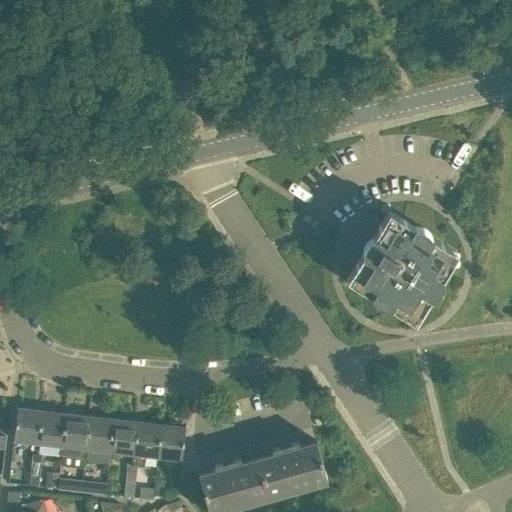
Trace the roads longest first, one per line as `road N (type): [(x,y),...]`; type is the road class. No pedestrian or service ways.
road 1 (residential): [(325,351),(162,382),(56,367),(22,341),(0,237)]
road 2 (tertiary): [(205,152),(511,80)]
road 3 (residential): [(325,351),(217,188),(205,152)]
road 4 (tertiary): [(0,201),(205,152)]
road 5 (residential): [(430,511),(325,351)]
road 6 (residential): [(511,328),(325,351)]
